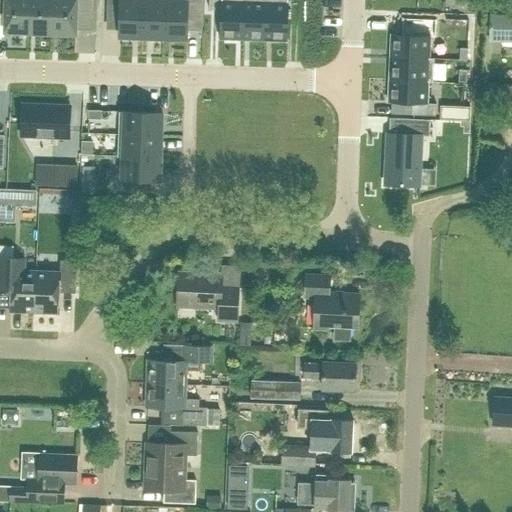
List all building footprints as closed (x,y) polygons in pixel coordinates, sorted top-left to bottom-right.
[(6,0),(6,9),(5,30),(29,31),(29,0),(6,0)] [(29,0),(29,31),(52,33),(52,0),(29,0)] [(52,0),(52,33),(75,33),(76,11),(84,11),(84,0),(52,0)] [(108,0),(108,15),(120,15),(120,29),(120,36),(141,37),(142,0),(108,0)] [(142,0),(141,37),(164,38),(165,0),(142,0)] [(165,0),(164,38),(186,38),(187,0),(165,0)] [(243,0),(220,0),(219,38),(242,39),(244,0),(243,0)] [(244,0),(242,39),(264,40),(265,1),(244,0)] [(265,1),(264,40),(287,41),(288,1),(265,1)] [(511,14),(489,14),(488,42),(511,42),(511,14)] [(391,34),(390,57),(429,59),(430,36),(391,34)] [(460,48),(459,60),(467,60),(468,48),(460,48)] [(390,57),(389,79),(428,80),(429,59),(390,57)] [(459,69),(458,81),(466,82),(467,70),(459,69)] [(511,101),(511,74),(500,73),(499,83),(489,83),(487,100),(511,101)] [(389,79),(388,101),(427,103),(428,80),(389,79)] [(70,105),(22,103),(21,135),(69,137),(70,105)] [(88,109),(87,118),(100,118),(101,109),(88,109)] [(119,111),(118,134),(161,135),(162,113),(119,111)] [(387,132),(385,184),(419,186),(421,136),(429,136),(430,119),(398,118),(397,133),(387,132)] [(118,134),(117,157),(122,157),(160,158),(161,135),(118,134)] [(81,138),(80,151),(92,151),(92,138),(81,138)] [(122,157),(121,178),(125,178),(125,191),(151,192),(152,179),(160,180),(160,158),(122,157)] [(37,164),(36,184),(52,184),(53,164),(37,164)] [(35,311),(36,271),(25,270),(25,258),(0,256),(0,284),(12,285),(11,310),(35,311)] [(36,271),(35,311),(59,312),(60,287),(76,288),(77,260),(60,259),(60,272),(36,271)] [(177,306),(219,308),(219,320),(237,320),(238,286),(221,286),(222,273),(179,271),(177,306)] [(328,328),(329,325),(336,325),(335,338),(349,339),(350,326),(358,326),(360,293),(329,292),(330,275),(306,274),(305,296),(315,296),(314,327),(328,328)] [(234,334),(240,334),(239,345),(251,345),(251,323),(240,323),(240,326),(235,325),(234,334)] [(148,383),(186,384),(186,370),(200,371),(200,362),(212,362),(213,346),(184,345),(184,361),(149,360),(148,383)] [(323,379),(323,389),(356,390),(357,364),(324,363),(324,365),(304,364),(304,378),(323,379)] [(300,399),(301,381),(252,379),(250,397),(300,399)] [(183,424),(207,425),(219,425),(219,408),(199,407),(199,399),(185,399),(186,384),(148,383),(147,407),(183,408),(183,424)] [(511,398),(495,398),(494,425),(511,425),(511,398)] [(26,410),(5,409),(4,431),(25,432),(26,410)] [(280,462),(313,466),(315,463),(332,463),(333,454),(331,454),(332,451),(353,451),(354,420),(332,420),(333,410),(298,409),(297,435),(309,436),(309,439),(332,440),(331,450),(315,449),(315,445),(282,444),(280,462)] [(145,465),(185,467),(186,455),(197,455),(198,432),(166,431),(165,443),(146,442),(145,465)] [(9,486),(9,501),(63,504),(64,484),(75,485),(77,454),(39,452),(38,478),(28,478),(27,487),(9,486)] [(185,467),(145,465),(144,489),(163,490),(163,502),(195,503),(196,480),(185,479),(185,467)] [(328,511),(342,511),(348,511),(350,497),(355,497),(356,483),(350,482),(350,480),(330,479),(330,476),(317,475),(315,508),(328,508),(328,511)] [(382,481),(370,487),(378,504),(390,498),(382,481)] [(207,495),(206,509),(221,510),(221,496),(207,495)]
